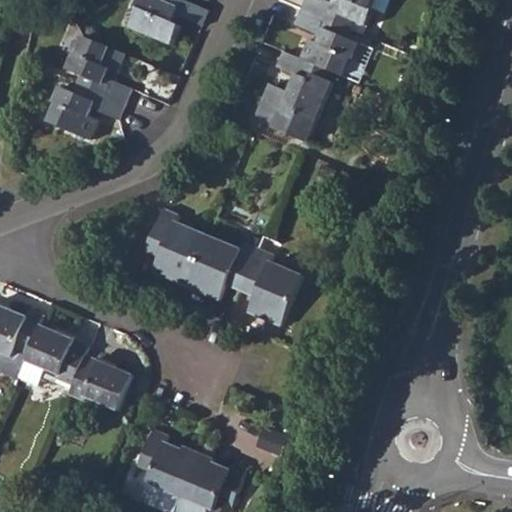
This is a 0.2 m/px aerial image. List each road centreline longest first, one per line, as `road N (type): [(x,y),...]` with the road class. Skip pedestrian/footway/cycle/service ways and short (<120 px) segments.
road 1 (tertiary): [(418,405),(511,61)]
road 2 (residential): [(0,225),(156,163),(184,133),(244,0)]
road 3 (residential): [(0,226),(17,258),(67,294),(157,327),(191,367)]
